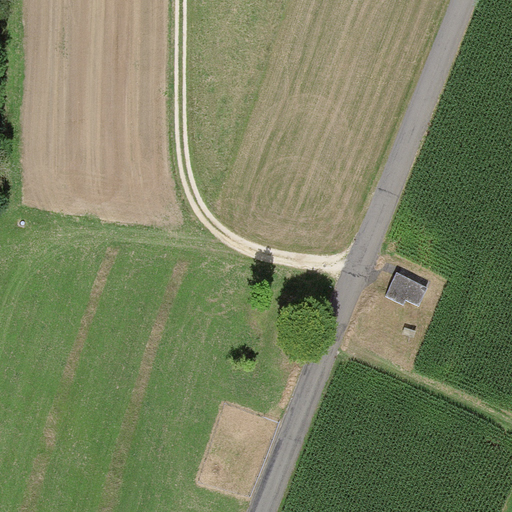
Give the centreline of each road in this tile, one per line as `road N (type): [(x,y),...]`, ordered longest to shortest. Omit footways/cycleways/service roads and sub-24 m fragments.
road 1 (unclassified): [(256,511),(360,269),(461,0)]
road 2 (track): [(175,0),(183,180),(211,231),(256,257),(360,269)]
